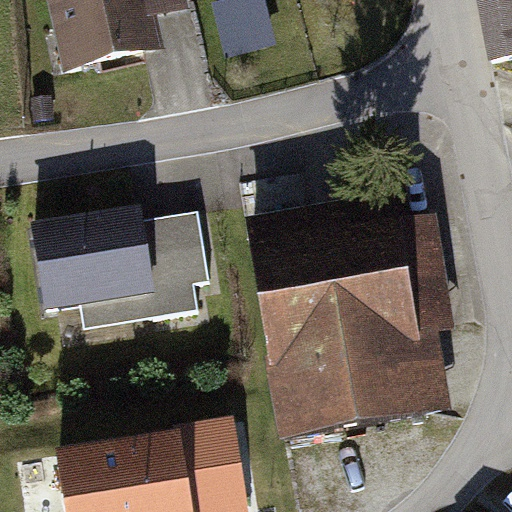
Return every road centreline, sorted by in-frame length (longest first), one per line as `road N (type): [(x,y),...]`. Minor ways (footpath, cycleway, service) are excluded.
road 1 (residential): [(461,59),(384,96),(140,146),(0,161)]
road 2 (residential): [(511,275),(461,59)]
road 3 (residential): [(511,422),(428,511)]
